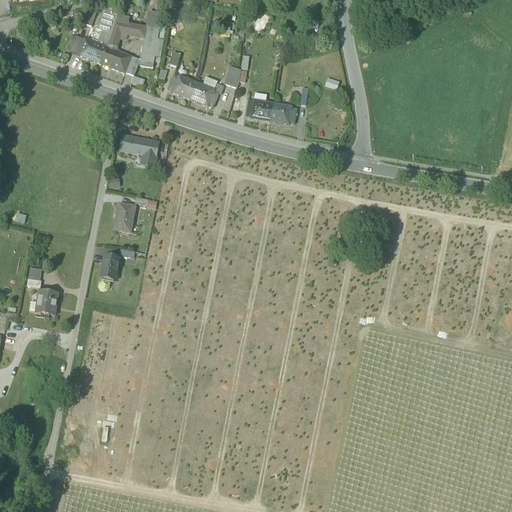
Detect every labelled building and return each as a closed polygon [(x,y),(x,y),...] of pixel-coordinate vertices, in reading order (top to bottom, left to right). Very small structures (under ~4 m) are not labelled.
[(107,8),(105,13),(117,17),(119,11),(107,8)] [(80,25),(91,29),(96,16),(86,11),(80,25)] [(115,23),(117,17),(105,13),(104,12),(97,32),(103,34),(111,37),(115,23)] [(150,16),(147,29),(147,30),(150,31),(158,33),(161,18),(150,16)] [(111,37),(108,50),(116,53),(117,50),(119,41),(122,42),(126,40),(127,38),(139,40),(141,28),(115,23),(111,37)] [(139,40),(147,41),(148,36),(149,36),(150,31),(147,30),(147,29),(141,28),(139,40)] [(14,40),(22,43),(25,34),(18,31),(14,40)] [(158,33),(150,31),(149,36),(148,36),(147,41),(147,42),(145,48),(160,51),(161,51),(163,40),(164,34),(158,33)] [(108,50),(111,37),(103,34),(98,46),(108,50)] [(101,67),(108,50),(98,46),(84,40),(77,57),(101,67)] [(143,47),(141,56),(153,58),(155,59),(158,59),(160,51),(145,48),(143,47)] [(132,59),(116,53),(108,50),(101,67),(125,76),(125,75),(132,59)] [(173,55),(169,66),(177,69),(181,57),(173,55)] [(138,67),(153,70),(155,59),(153,58),(141,56),(140,63),(138,67)] [(243,58),(241,73),(247,74),(249,58),(243,58)] [(138,67),(140,63),(132,59),(125,75),(134,78),(138,67)] [(237,91),(239,84),(241,73),(230,69),(224,86),(237,91)] [(158,80),(164,82),(167,74),(161,72),(158,80)] [(172,95),(190,102),(197,85),(179,78),(178,79),(174,77),(168,92),(173,94),(172,95)] [(145,82),(134,78),(131,86),(142,90),(145,82)] [(206,79),(202,87),(214,92),(217,86),(218,84),(206,79)] [(328,81),(325,88),(337,92),(339,84),(328,81)] [(214,93),(214,92),(202,87),(197,85),(190,102),(208,109),(208,108),(213,110),(218,96),(219,95),(214,93)] [(214,92),(214,93),(219,95),(218,96),(220,97),(224,89),(217,86),(214,92)] [(251,121),(270,124),(272,106),(254,103),(253,104),(248,103),(246,119),(251,120),(251,121)] [(291,109),(272,106),(270,124),(289,127),(289,126),(294,127),(296,111),(291,110),(291,109)] [(145,168),(155,170),(159,146),(122,139),(119,154),(147,159),(145,168)] [(134,205),(147,208),(148,202),(135,200),(134,205)] [(149,202),(148,209),(156,211),(157,204),(149,202)] [(115,232),(130,235),(135,209),(119,206),(115,232)] [(24,225),(26,217),(17,215),(15,223),(24,225)] [(99,279),(114,283),(119,261),(104,258),(99,279)] [(30,269),(28,280),(39,282),(41,271),(30,269)] [(41,283),(39,282),(28,280),(26,289),(39,291),(41,283)] [(34,316),(53,320),(58,298),(38,294),(34,316)] [(5,323),(15,325),(17,317),(6,315),(5,323)]
